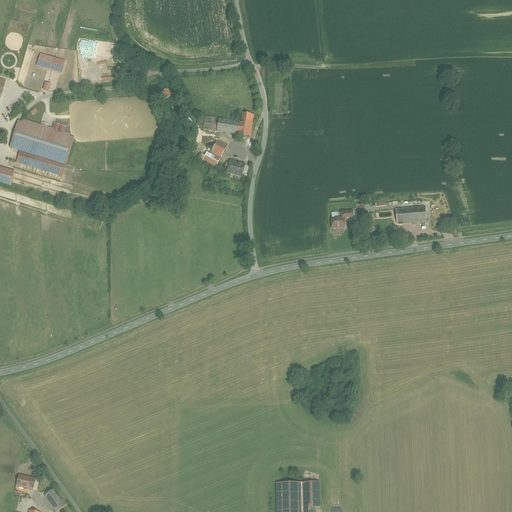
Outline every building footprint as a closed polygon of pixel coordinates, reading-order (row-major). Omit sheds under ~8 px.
[(64,63),(39,56),(36,68),(61,76),(64,63)] [(115,63),(88,65),(90,82),(116,81),(115,63)] [(157,96),(160,103),(170,98),(167,91),(157,96)] [(250,141),(254,118),(241,116),(240,125),(238,138),(238,139),(250,141)] [(217,135),(219,121),(208,119),(206,133),(217,135)] [(217,135),(238,138),(240,125),(221,122),(219,121),(217,135)] [(22,122),(21,124),(17,123),(9,151),(19,154),(16,165),(61,179),(66,167),(72,146),(74,140),(69,139),(70,137),(63,135),(65,129),(53,126),(51,131),(46,130),(47,127),(40,125),(39,128),(22,122)] [(210,155),(221,160),(227,149),(216,143),(210,155)] [(202,163),(205,158),(198,154),(195,159),(202,163)] [(221,163),(207,155),(205,158),(202,163),(217,171),(221,163)] [(240,166),(230,163),(227,177),(239,180),(243,181),(246,167),(240,166)] [(14,174),(0,169),(0,186),(10,189),(14,174)] [(369,210),(369,223),(424,220),(423,205),(394,207),(394,209),(369,210)] [(351,212),(338,213),(339,221),(329,222),(330,232),(343,231),(343,223),(352,222),(351,212)] [(35,481),(19,477),(16,490),(28,493),(28,491),(33,492),(35,481)] [(293,486),(280,486),(280,511),(313,511),(314,509),(319,509),(318,485),(293,486)] [(55,491),(44,499),(53,511),(58,511),(66,507),(55,491)]
